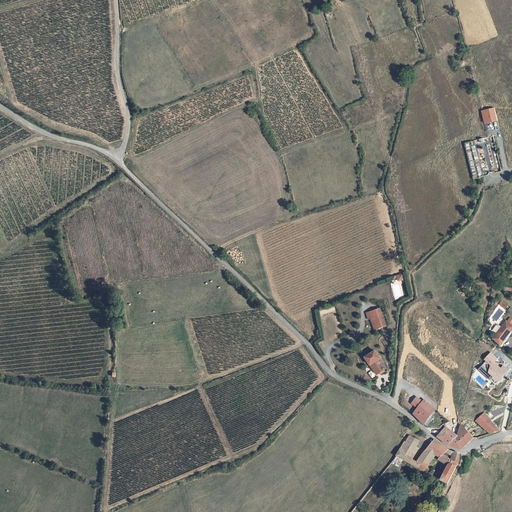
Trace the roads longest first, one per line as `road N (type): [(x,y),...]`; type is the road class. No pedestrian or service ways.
road 1 (unclassified): [(511,433),(457,451),(390,402),(332,374),(113,158)]
road 2 (unclassified): [(113,158),(128,126),(115,0)]
road 3 (unclassified): [(113,158),(45,133),(0,105)]
